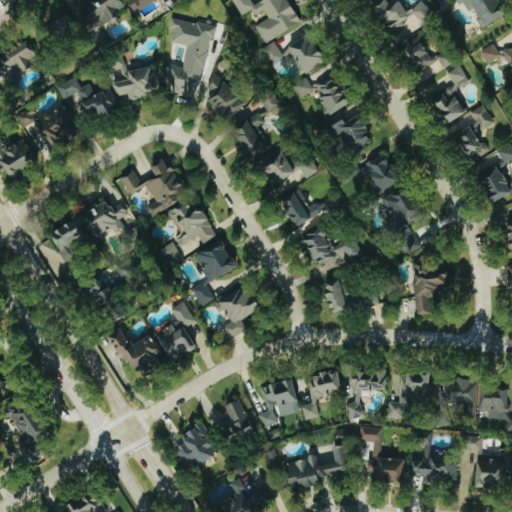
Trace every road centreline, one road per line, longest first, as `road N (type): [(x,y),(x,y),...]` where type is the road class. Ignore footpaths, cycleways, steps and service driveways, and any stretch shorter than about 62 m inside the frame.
road 1 (residential): [(1,511),(264,352),(345,337),(511,347)]
road 2 (residential): [(477,345),(482,295),(475,250),(454,202),(322,0)]
road 3 (secondary): [(134,427),(0,214)]
road 4 (residential): [(179,137),(203,154),(259,239),(286,284),(303,342)]
road 5 (residential): [(179,137),(152,134),(130,144),(0,229)]
road 6 (secondary): [(0,276),(75,394)]
